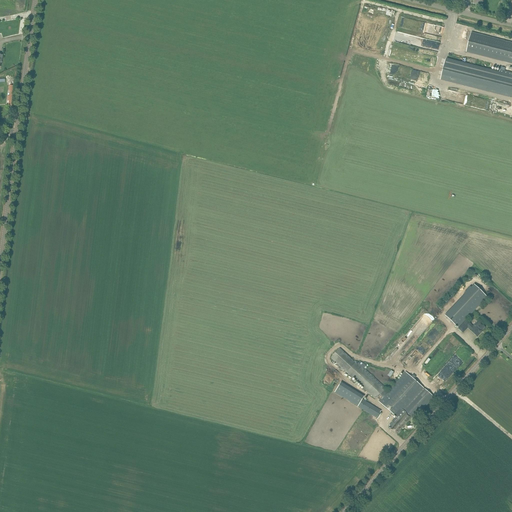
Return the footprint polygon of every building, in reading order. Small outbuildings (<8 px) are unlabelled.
[(496,39),(471,33),(466,52),(511,63),(511,42),(499,39),(498,41),(496,41),(496,39)] [(446,59),(441,79),(511,97),(511,72),(504,71),(501,70),(500,70),(499,73),(446,59)] [(474,285),(445,316),(458,328),(487,297),(474,285)] [(458,328),(463,333),(468,327),(477,337),(480,333),(479,333),(484,327),(478,321),(472,328),(470,325),(471,324),(466,320),(458,328)] [(339,348),(331,358),(376,399),(385,389),(339,348)] [(393,379),(397,375),(390,370),(387,375),(393,379)] [(411,376),(406,372),(379,402),(396,417),(392,421),(394,424),(390,429),(396,435),(411,418),(413,420),(434,397),(414,379),(416,377),(413,374),(411,376)] [(340,383),(335,392),(378,419),(382,412),(362,399),(364,397),(340,383)]
